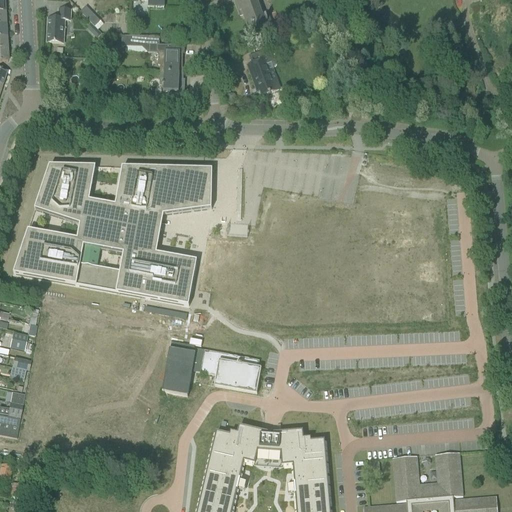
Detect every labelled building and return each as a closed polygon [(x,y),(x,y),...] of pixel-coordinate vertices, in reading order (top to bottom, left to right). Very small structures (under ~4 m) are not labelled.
[(149,2),(148,8),(164,8),(164,0),(141,0),(141,2),(149,2)] [(272,27),(268,15),(262,17),(255,0),(237,0),(236,1),(240,13),(242,12),(250,35),(272,27)] [(86,7),(80,13),(94,28),(100,22),(86,7)] [(47,44),(63,45),(64,22),(70,22),(70,12),(59,11),(58,21),(48,20),(47,44)] [(96,30),(91,34),(96,39),(101,35),(96,30)] [(174,47),(170,47),(157,46),(157,39),(148,38),(122,37),(121,48),(128,48),(142,48),(147,53),(158,53),(158,60),(160,60),(160,74),(180,74),(180,69),(182,69),(183,53),(174,53),(174,47)] [(89,46),(87,55),(96,56),(98,47),(89,46)] [(252,66),(251,66),(248,67),(256,90),(259,89),(262,98),(270,95),(270,94),(279,91),(275,82),(272,72),(273,71),(272,69),(274,68),(275,65),(275,63),(274,61),(272,60),(269,60),(269,59),(267,53),(249,59),(252,66)] [(180,74),(160,74),(159,80),(164,81),(163,98),(184,98),(185,81),(176,80),(176,75),(180,75),(180,74)] [(335,153),(282,152),(286,160),(286,157),(291,157),(290,169),(296,166),(298,169),(298,159),(302,166),(301,167),(304,173),(308,171),(308,164),(312,171),(313,171),(322,167),(322,163),(333,158),(335,158),(335,153)] [(34,212),(79,227),(77,241),(28,232),(13,276),(189,308),(197,263),(156,255),(161,231),(154,229),(156,218),(163,217),(211,211),(212,171),(122,169),(115,207),(89,203),(95,169),(49,168),(34,212)] [(313,191),(314,180),(304,179),(303,190),(313,191)] [(38,312),(31,311),(28,326),(30,326),(35,328),(38,312)] [(141,339),(110,334),(112,323),(83,318),(68,402),(97,407),(99,397),(129,402),(141,339)] [(37,328),(35,328),(30,326),(28,337),(35,338),(37,328)] [(10,349),(10,350),(23,353),(26,339),(13,336),(10,349)] [(170,344),(161,394),(187,398),(192,373),(216,377),(214,388),(257,395),(261,370),(258,370),(259,362),(229,357),(229,359),(224,358),(224,356),(194,350),(194,348),(170,344)] [(11,370),(25,373),(28,373),(30,364),(13,361),(11,370)] [(25,373),(11,370),(8,381),(23,384),(25,373)] [(12,395),(10,406),(22,408),(24,397),(12,395)] [(22,408),(10,406),(7,419),(20,421),(22,408)] [(0,417),(0,438),(16,442),(20,421),(7,419),(0,417)] [(197,511),(330,511),(324,442),(311,443),(310,440),(303,440),(303,433),(275,435),(273,435),(273,436),(268,436),(268,435),(264,434),(239,428),(237,435),(230,434),(229,437),(216,434),(197,511)] [(394,461),(397,503),(396,504),(396,508),(394,508),(364,511),(364,510),(363,510),(363,511),(497,511),(496,499),(496,500),(453,503),(453,499),(463,499),(463,498),(461,498),(458,456),(459,456),(459,455),(435,457),(435,458),(436,458),(439,487),(418,488),(415,459),(417,459),(392,461),(393,461),(394,461)] [(0,466),(0,481),(12,484),(12,486),(27,490),(28,485),(10,480),(10,479),(12,470),(0,466)] [(27,490),(12,486),(9,499),(21,502),(20,505),(21,505),(23,505),(27,490)]
